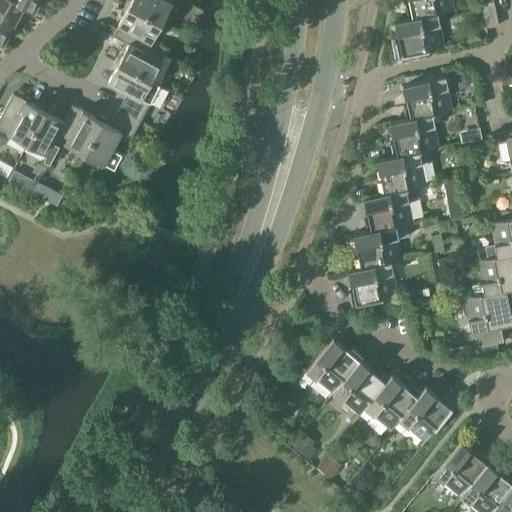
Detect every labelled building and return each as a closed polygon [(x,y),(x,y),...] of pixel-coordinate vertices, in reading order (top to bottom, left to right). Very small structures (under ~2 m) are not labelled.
[(14,0),(0,0),(0,16),(14,24),(23,6),(24,5),(14,0)] [(14,0),(24,5),(23,6),(34,11),(40,0),(14,0)] [(130,0),(128,5),(162,23),(173,0),(130,0)] [(451,0),(409,0),(410,3),(404,4),(407,18),(437,12),(453,8),(451,0)] [(480,3),(486,29),(498,26),(492,1),(480,3)] [(162,23),(128,5),(112,35),(121,40),(126,29),(134,33),(129,42),(146,51),(151,41),(151,42),(162,23)] [(437,12),(407,18),(394,20),(396,33),(398,32),(399,42),(395,43),(398,56),(444,47),(437,12)] [(0,42),(3,44),(14,24),(0,16),(0,42)] [(128,44),(118,63),(151,81),(168,50),(151,42),(151,41),(146,51),(129,42),(134,33),(126,29),(121,40),(128,44)] [(151,81),(118,63),(108,82),(127,92),(118,108),(141,120),(150,103),(159,85),(151,81)] [(404,119),(431,114),(451,110),(444,76),(401,85),(404,97),(405,97),(407,107),(401,108),(404,119)] [(27,144),(45,110),(12,93),(0,115),(0,145),(5,143),(9,134),(27,144)] [(71,104),(67,113),(78,118),(74,126),(64,121),(56,139),(65,144),(84,154),(102,120),(71,104)] [(109,125),(102,120),(84,154),(114,170),(122,154),(112,149),(121,132),(131,138),(141,120),(118,108),(109,125)] [(63,120),(45,110),(27,144),(57,160),(65,144),(56,139),(64,121),(74,126),(78,118),(67,113),(63,120)] [(431,114),(404,119),(389,122),(391,134),(392,134),(394,144),(389,145),(391,156),(429,149),(438,147),(431,114)] [(429,149),(391,156),(375,160),(378,172),(379,171),(381,181),(376,182),(378,193),(415,186),(415,187),(425,184),(421,163),(431,161),(429,149)] [(33,193),(38,185),(27,180),(23,188),(33,193)] [(456,180),(443,182),(446,200),(459,197),(456,180)] [(41,185),(36,194),(46,200),(57,205),(62,196),(41,185)] [(415,186),(378,193),(362,197),(364,209),(365,209),(367,218),(362,219),(365,231),(394,225),(412,222),(407,200),(417,198),(415,187),(415,186)] [(511,253),(511,218),(488,223),(493,245),(483,247),(485,259),(511,253)] [(394,225),(365,231),(352,234),(354,246),(356,245),(357,255),(352,256),(355,268),(389,261),(401,259),(394,225)] [(511,253),(485,259),(475,261),(480,285),(470,287),(472,296),(509,289),(511,288),(511,253)] [(389,261),(355,268),(346,269),(349,282),(350,281),(352,292),(347,292),(350,305),(352,305),(352,309),(362,308),(361,303),(396,296),(389,261)] [(509,289),(472,296),(472,297),(461,299),(471,349),(502,343),(499,326),(511,323),(510,311),(508,312),(507,303),(511,302),(509,289)] [(331,392),(359,358),(361,356),(350,347),(348,350),(333,337),(306,370),(331,392)] [(375,371),(359,358),(331,392),(358,414),(364,407),(388,378),(377,368),(375,371)] [(388,378),(364,407),(390,429),(399,419),(420,392),(410,383),(408,386),(392,373),(388,378)] [(289,382),(283,389),(291,396),(297,388),(289,382)] [(420,392),(399,419),(425,441),(455,405),(443,394),(441,397),(426,385),(420,392)] [(315,441),(303,432),(293,446),(309,458),(316,448),(312,445),(315,441)] [(458,495),(487,462),(490,459),(479,450),(475,454),(468,448),(469,446),(461,439),(432,473),(458,495)] [(327,456),(321,464),(331,473),(338,464),(327,456)] [(487,462),(458,495),(478,511),(488,511),(492,508),(511,483),(511,477),(505,472),(501,476),(494,470),(495,469),(487,462)] [(511,511),(511,483),(492,508),(497,511),(511,511)]
